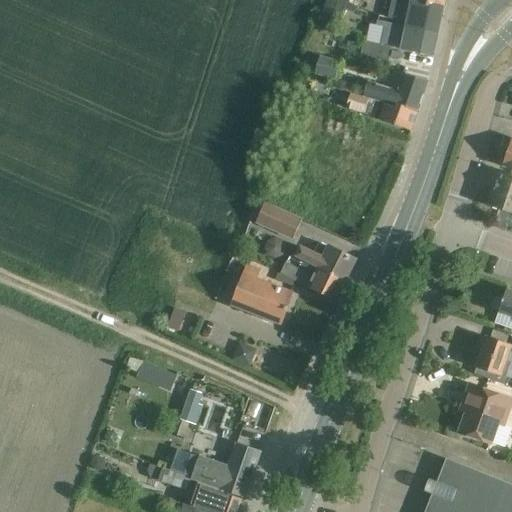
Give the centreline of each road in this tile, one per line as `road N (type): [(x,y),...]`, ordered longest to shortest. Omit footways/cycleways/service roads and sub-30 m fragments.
road 1 (secondary): [(293,511),(459,82),(511,6)]
road 2 (track): [(0,278),(328,420)]
road 3 (residential): [(363,511),(451,235)]
road 4 (residential): [(451,235),(495,80),(509,70)]
